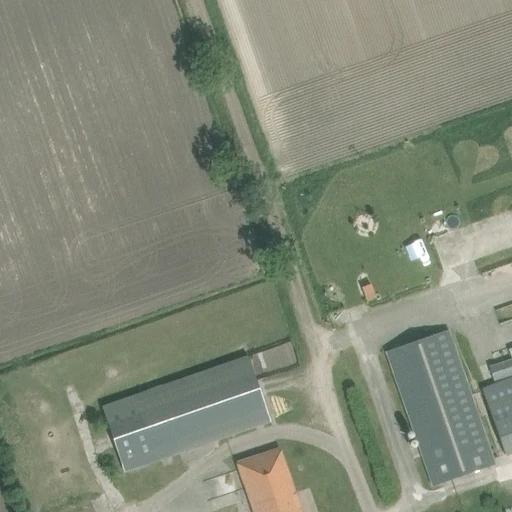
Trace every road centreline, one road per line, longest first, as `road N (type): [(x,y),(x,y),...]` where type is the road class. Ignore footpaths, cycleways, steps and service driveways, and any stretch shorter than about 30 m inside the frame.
road 1 (track): [(312,347),(196,0)]
road 2 (unclassified): [(373,511),(312,347)]
